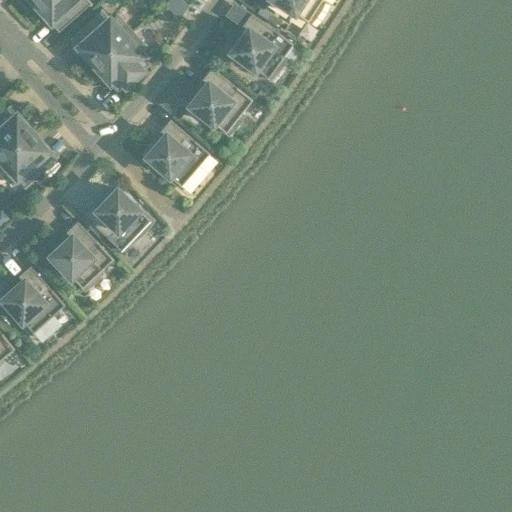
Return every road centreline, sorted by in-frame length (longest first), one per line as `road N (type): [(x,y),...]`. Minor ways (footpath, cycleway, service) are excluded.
road 1 (residential): [(108,140),(220,0)]
road 2 (residential): [(0,27),(108,140)]
road 3 (residential): [(0,245),(108,140)]
